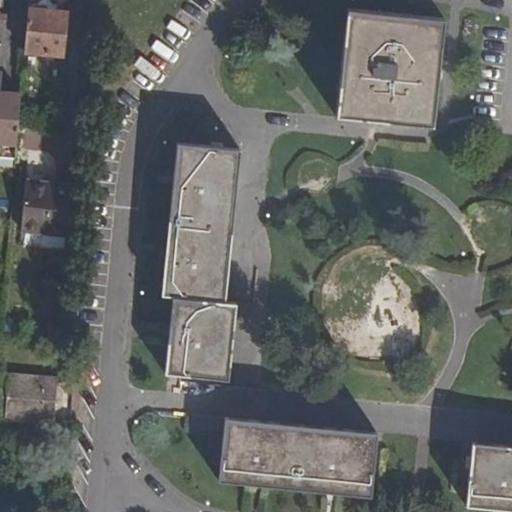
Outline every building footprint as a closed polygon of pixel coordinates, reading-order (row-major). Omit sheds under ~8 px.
[(31,11),(30,11),(25,54),(65,57),(69,15),(47,13),(47,11),(45,8),(34,7),(31,10),(31,11)] [(444,20),(346,10),(343,48),(336,117),(432,127),(438,78),(444,20)] [(0,141),(18,143),(19,120),(22,88),(2,86),(4,65),(0,65),(0,141)] [(244,153),(180,146),(176,183),(169,257),(164,299),(175,300),(172,335),(167,377),(231,384),(239,306),(228,305),(244,153)] [(52,189),(52,182),(27,180),(26,186),(52,189)] [(68,234),(72,185),(52,182),(52,189),(26,186),(23,229),(68,234)] [(57,380),(0,373),(0,416),(4,417),(52,422),(57,380)] [(228,421),(222,485),(256,489),(335,496),(375,500),(381,436),(228,421)] [(511,447),(473,444),(467,507),(505,511),(511,511),(511,447)]
